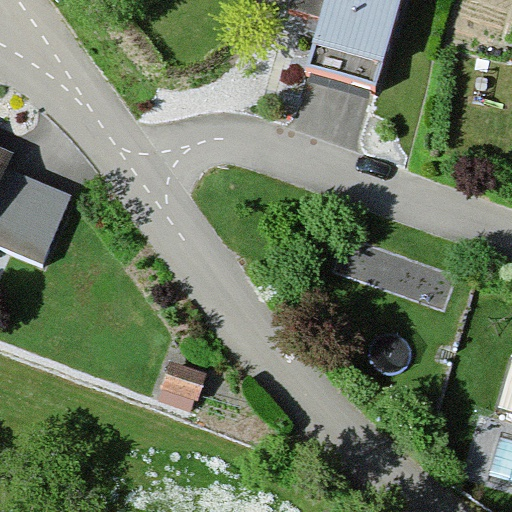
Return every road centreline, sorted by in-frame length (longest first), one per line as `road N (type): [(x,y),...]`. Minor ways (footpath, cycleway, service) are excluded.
road 1 (residential): [(427,511),(327,421),(238,323),(128,169)]
road 2 (residential): [(511,238),(226,143),(128,169)]
road 3 (residential): [(128,169),(0,20)]
